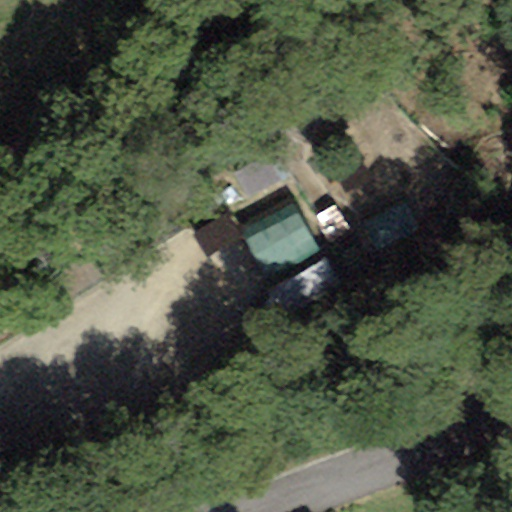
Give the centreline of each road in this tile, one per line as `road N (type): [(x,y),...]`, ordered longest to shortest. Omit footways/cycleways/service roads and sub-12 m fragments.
road 1 (unclassified): [(0,265),(156,101),(226,0)]
road 2 (unclassified): [(511,412),(258,511)]
